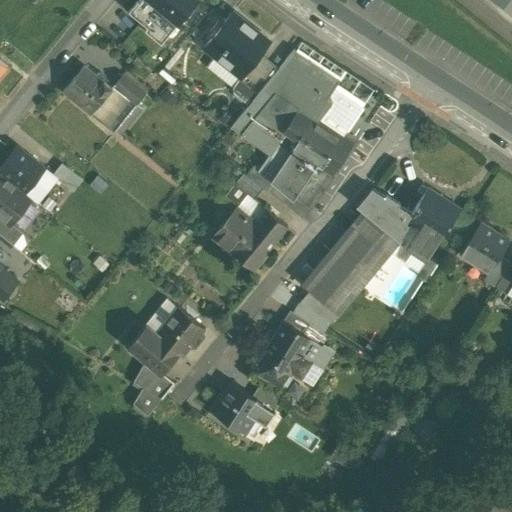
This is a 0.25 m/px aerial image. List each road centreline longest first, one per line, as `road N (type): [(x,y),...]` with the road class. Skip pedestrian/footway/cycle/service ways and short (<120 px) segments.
road 1 (residential): [(433,77),(182,392)]
road 2 (residential): [(108,0),(0,129)]
road 3 (tertiary): [(433,77),(320,0)]
